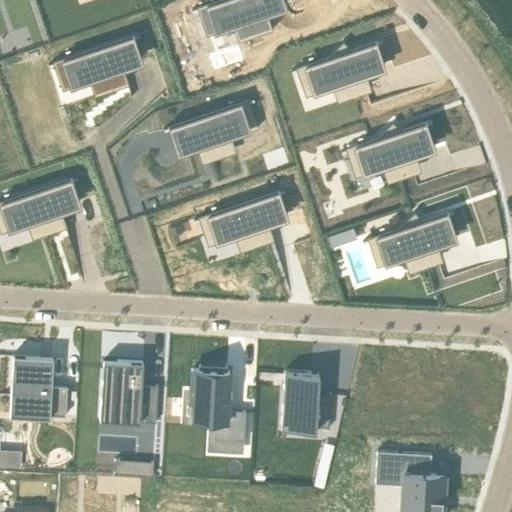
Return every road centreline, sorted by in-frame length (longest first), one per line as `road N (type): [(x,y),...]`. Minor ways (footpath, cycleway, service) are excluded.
road 1 (residential): [(511,334),(0,296)]
road 2 (residential): [(511,174),(468,70),(407,0)]
